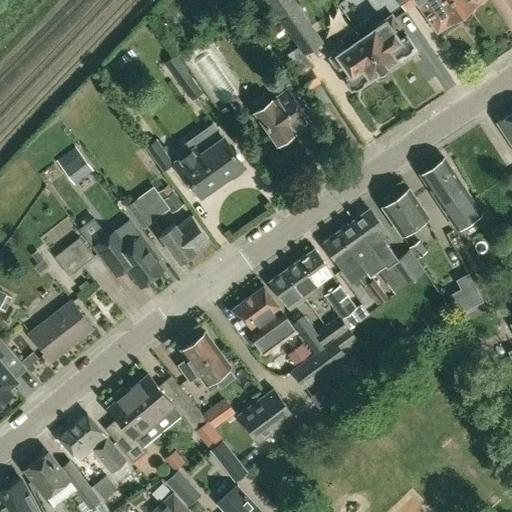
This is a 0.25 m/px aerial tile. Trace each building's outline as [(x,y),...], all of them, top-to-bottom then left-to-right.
[(295,0),(276,14),(299,47),(303,53),(322,40),(295,0)] [(418,2),(436,29),(451,19),(456,19),(458,14),(461,12),(453,0),(399,0),(407,11),(418,2)] [(453,0),(461,12),(465,10),(470,9),(472,5),(478,0),(453,0)] [(354,27),(382,67),(402,53),(406,54),(410,51),(412,46),(414,45),(406,34),(399,39),(393,30),(400,26),(392,14),(374,26),(368,18),(354,27)] [(382,67),(354,27),(342,35),(348,44),(330,57),(338,69),(345,64),(350,71),(343,77),(351,88),(353,87),(358,87),(362,84),(364,79),(382,67)] [(303,53),(299,47),(286,56),(299,75),(312,66),(303,53)] [(190,77),(181,83),(193,99),(202,93),(190,77)] [(297,132),(309,123),(287,91),(271,102),(265,94),(250,104),(277,142),(295,129),(297,132)] [(511,144),(511,109),(496,121),(511,144)] [(163,171),(174,164),(157,138),(146,146),(163,171)] [(200,195),(243,165),(224,138),(200,155),(195,147),(176,161),(200,195)] [(67,176),(77,169),(79,172),(88,166),(76,150),(58,164),(67,176)] [(463,215),(478,205),(444,156),(420,173),(441,204),(450,197),(463,215)] [(173,193),(167,185),(158,192),(164,199),(163,200),(171,210),(173,213),(183,205),(173,192),(173,193)] [(381,200),(382,206),(400,233),(428,215),(409,187),(395,197),(390,195),(381,200)] [(153,218),(138,197),(127,206),(142,226),(153,218)] [(390,237),(369,208),(353,220),(366,237),(402,286),(403,286),(425,270),(409,249),(398,257),(385,240),(390,237)] [(180,261),(208,240),(191,216),(177,227),(174,223),(160,234),(180,261)] [(366,237),(353,220),(338,230),(369,273),(376,268),(388,284),(395,279),(400,287),(402,286),(366,237)] [(94,245),(116,274),(126,266),(141,285),(163,269),(156,259),(157,258),(140,235),(126,245),(114,229),(94,245)] [(369,273),(338,230),(323,241),(351,280),(365,270),(368,274),(369,273)] [(54,256),(69,275),(94,255),(79,236),(54,256)] [(425,251),(418,240),(409,246),(416,257),(425,251)] [(320,287),(335,276),(314,247),(299,258),(320,287)] [(284,269),(305,297),(320,287),(299,258),(284,269)] [(305,297),(284,269),(269,280),(289,309),(305,297)] [(471,306),(481,300),(467,274),(457,279),(461,288),(471,306)] [(364,284),(378,302),(387,295),(373,277),(364,284)] [(325,293),(340,315),(342,318),(352,310),(356,308),(339,283),(325,293)] [(254,333),(283,312),(263,285),(231,308),(242,322),(245,320),(254,333)] [(51,359),(92,327),(71,300),(30,332),(51,359)] [(352,310),(342,318),(349,327),(369,313),(362,304),(356,308),(352,310)] [(314,352),(331,339),(323,327),(317,331),(304,314),(292,323),(314,352)] [(323,327),(331,339),(333,337),(334,338),(349,327),(342,318),(340,315),(323,327)] [(334,338),(341,348),(356,337),(349,327),(334,338)] [(312,351),(297,330),(296,331),(294,328),(277,340),(294,363),(312,351)] [(192,340),(181,348),(188,358),(179,364),(190,379),(198,373),(205,383),(230,365),(205,331),(203,333),(198,333),(194,336),(192,340)] [(16,379),(14,377),(26,367),(0,336),(0,400),(12,390),(8,386),(16,379)] [(331,339),(314,352),(291,368),(304,385),(346,354),(334,338),(333,337),(331,339)] [(177,383),(165,393),(148,373),(128,389),(154,421),(173,404),(193,428),(206,418),(177,383)] [(134,437),(154,421),(128,389),(126,391),(122,386),(105,400),(109,405),(108,406),(129,430),(116,441),(133,461),(145,451),(134,437)] [(258,441),(294,415),(273,387),(237,414),(258,441)] [(211,424),(222,416),(219,411),(223,408),(213,395),(197,406),(206,418),(211,424)] [(111,471),(126,459),(87,413),(58,436),(78,459),(92,448),(111,471)] [(198,430),(212,446),(222,438),(208,422),(198,430)] [(235,480),(247,471),(223,439),(211,449),(235,480)] [(70,458),(59,467),(47,451),(25,469),(33,479),(28,482),(33,492),(39,487),(45,495),(53,505),(74,488),(89,508),(101,499),(70,458)] [(167,460),(175,470),(184,462),(177,452),(167,460)] [(184,478),(178,471),(167,480),(174,488),(184,478)] [(105,474),(92,485),(103,499),(116,488),(105,474)] [(24,484),(20,477),(0,488),(0,495),(4,504),(2,505),(5,511),(39,511),(28,491),(24,484)] [(262,511),(237,484),(217,503),(225,511),(262,511)] [(192,511),(174,492),(151,511),(192,511)]
